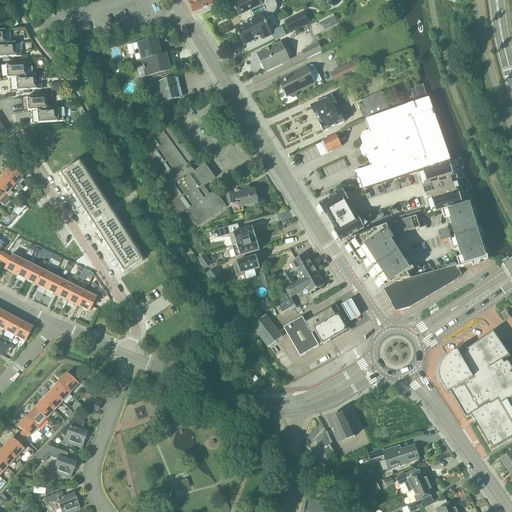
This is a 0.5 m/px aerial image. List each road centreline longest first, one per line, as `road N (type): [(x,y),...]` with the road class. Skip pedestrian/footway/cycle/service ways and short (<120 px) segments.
road 1 (residential): [(350,276),(169,0)]
road 2 (residential): [(19,137),(133,321),(131,358)]
road 3 (tertiary): [(511,511),(413,371)]
road 4 (tertiary): [(288,406),(235,401),(131,358)]
road 5 (residential): [(106,511),(92,469),(131,358)]
